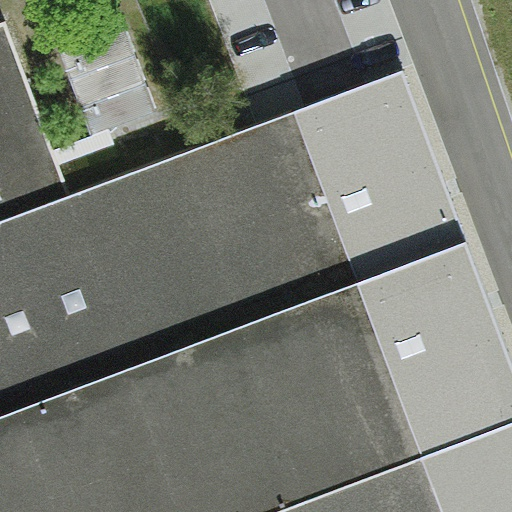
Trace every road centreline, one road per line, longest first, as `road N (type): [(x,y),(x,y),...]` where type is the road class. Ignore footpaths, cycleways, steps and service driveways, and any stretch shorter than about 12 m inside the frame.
road 1 (unknown): [(500,511),(293,0)]
road 2 (unknown): [(511,200),(443,0)]
